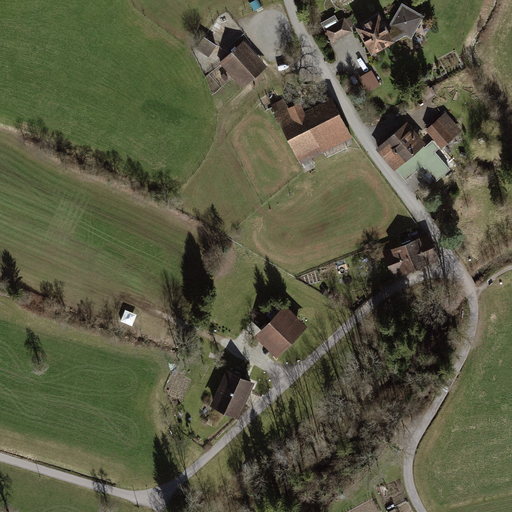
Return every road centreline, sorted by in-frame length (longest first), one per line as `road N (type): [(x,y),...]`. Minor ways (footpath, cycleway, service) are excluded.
road 1 (unclassified): [(157,503),(384,293),(451,261)]
road 2 (residential): [(290,0),(366,143),(451,261)]
road 3 (unclassified): [(451,261),(470,289),(471,329),(410,451),(409,484),(423,511)]
road 4 (track): [(295,377),(111,294)]
road 5 (unclassified): [(0,456),(157,503)]
